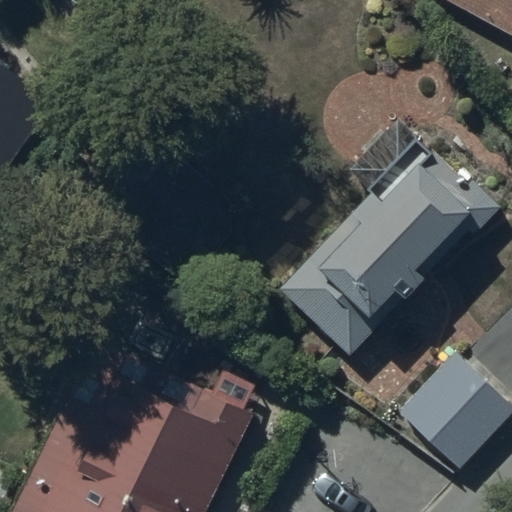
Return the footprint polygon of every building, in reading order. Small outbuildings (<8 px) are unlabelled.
[(511,0),(458,0),(511,28),(511,0)] [(0,212),(70,109),(0,61),(0,212)] [(347,349),(499,212),(443,150),(433,159),(425,151),(283,279),(347,349)] [(212,511),(258,414),(96,339),(15,511),(212,511)] [(511,394),(460,347),(403,409),(462,463),(511,408),(511,394)]
